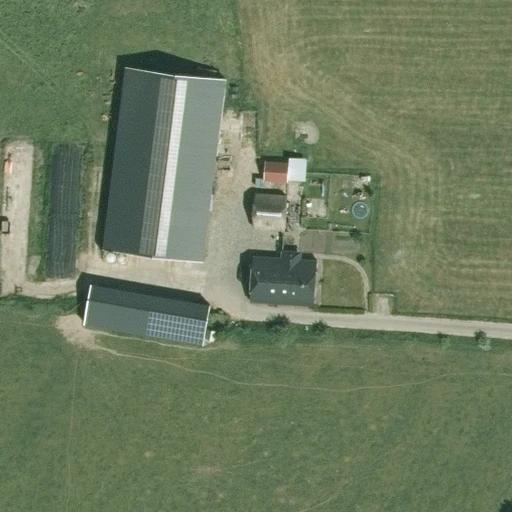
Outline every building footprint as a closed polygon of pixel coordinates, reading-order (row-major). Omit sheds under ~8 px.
[(122,65),(106,245),(204,254),(221,74),(122,65)] [(314,184),(315,157),(297,156),(296,183),(314,184)] [(288,162),(265,161),(264,181),(287,182),(288,162)] [(255,194),(254,228),(285,229),(287,185),(271,185),(270,195),(255,194)] [(314,304),(318,259),(255,254),(250,298),(314,304)]
